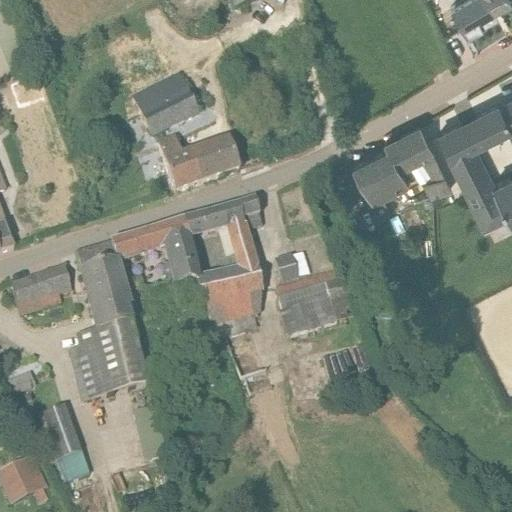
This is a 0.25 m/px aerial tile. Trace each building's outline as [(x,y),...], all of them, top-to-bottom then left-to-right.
[(0,0),(0,19),(13,15),(7,0),(0,0)] [(230,0),(234,10),(260,0),(230,0)] [(479,19),(492,11),(485,0),(464,0),(450,8),(466,36),(483,26),(479,19)] [(485,0),(492,11),(510,1),(509,0),(485,0)] [(478,51),(509,34),(502,21),(471,38),(478,51)] [(150,138),(197,116),(187,94),(186,94),(179,81),(133,104),(150,138)] [(511,100),(498,107),(497,106),(478,115),(460,124),(437,136),(483,228),(505,217),(508,223),(511,221),(511,100)] [(386,150),(351,167),(370,205),(407,187),(396,166),(419,155),(432,181),(423,186),(430,199),(432,198),(450,190),(440,168),(419,127),(383,144),(386,150)] [(175,138),(156,144),(174,196),(239,173),(228,142),(182,158),(175,138)] [(0,256),(13,251),(0,215),(0,194),(5,193),(0,180),(0,256)] [(209,319),(265,304),(262,294),(245,234),(263,228),(259,216),(254,202),(234,210),(183,224),(189,243),(225,234),(235,271),(199,280),(209,319)] [(116,268),(162,253),(164,252),(167,264),(193,259),(189,243),(183,224),(120,242),(110,245),(116,268)] [(123,295),(116,268),(110,245),(76,256),(96,333),(77,338),(80,351),(69,353),(81,405),(147,389),(131,325),(123,295)] [(283,288),(298,282),(290,257),(273,263),(283,288)] [(174,293),(196,289),(196,268),(193,259),(167,264),(174,293)] [(22,313),(76,297),(66,265),(12,281),(22,313)] [(227,339),(241,378),(270,368),(256,329),(227,339)] [(184,350),(193,372),(216,364),(208,341),(184,350)] [(26,377),(7,384),(12,398),(31,391),(26,377)] [(32,420),(49,467),(80,455),(63,409),(32,420)] [(148,469),(170,463),(155,409),(133,416),(148,469)] [(48,490),(32,458),(0,474),(0,487),(10,508),(48,490)]
